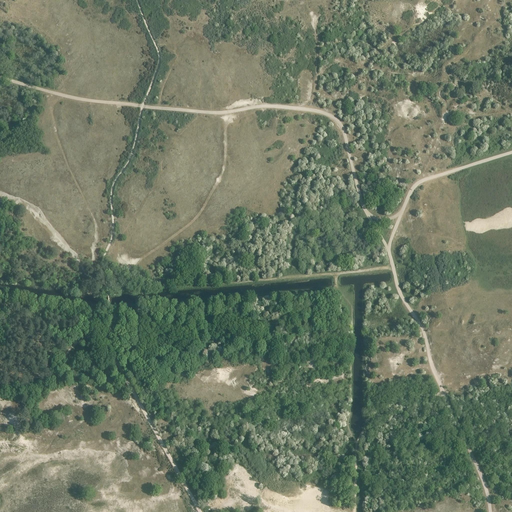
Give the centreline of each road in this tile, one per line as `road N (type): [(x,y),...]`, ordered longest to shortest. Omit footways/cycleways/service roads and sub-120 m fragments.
road 1 (track): [(387,251),(366,214),(338,122),(327,114),(142,106),(0,77)]
road 2 (track): [(441,386),(397,289),(389,243),(419,182),(511,153)]
road 3 (track): [(490,511),(441,386)]
